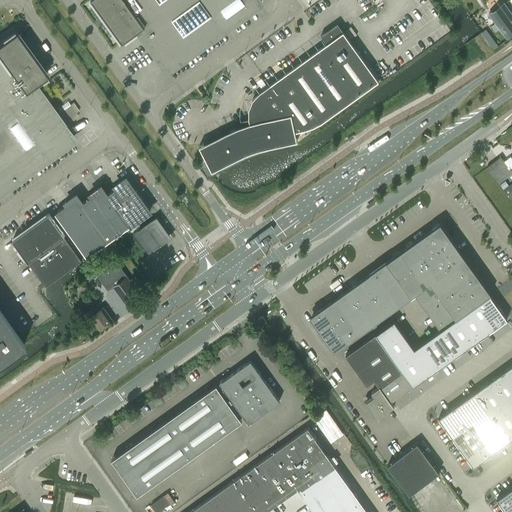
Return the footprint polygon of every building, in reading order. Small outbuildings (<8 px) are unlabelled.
[(201,0),(93,0),(104,15),(105,13),(109,18),(108,19),(108,20),(108,21),(122,40),(138,29),(168,70),(223,30),(205,5),(201,0)] [(212,0),(205,5),(223,30),(259,4),(256,0),(212,0)] [(491,33),(499,27),(506,37),(511,33),(511,13),(504,2),(489,13),(493,18),(485,24),(491,33)] [(320,35),(326,43),(259,91),(252,98),(248,108),(248,118),(249,122),(237,126),(226,131),(199,145),(212,170),(239,156),(248,152),(257,149),(267,146),(297,140),(295,130),(304,128),(313,125),(321,121),(378,80),(343,31),(337,23),(320,35)] [(351,26),(344,31),(345,32),(350,39),(357,34),(351,27),(351,26)] [(0,190),(72,139),(61,122),(63,121),(64,121),(58,113),(57,113),(58,114),(56,115),(33,84),(46,74),(15,30),(0,41),(0,190)] [(60,111),(58,112),(64,121),(65,120),(75,112),(79,110),(73,102),(70,104),(60,111)] [(486,167),(498,183),(511,172),(511,170),(501,156),(486,167)] [(94,193),(82,202),(76,194),(68,200),(69,201),(55,212),(87,256),(149,210),(126,177),(115,185),(116,186),(106,193),(101,186),(93,192),(94,193)] [(500,184),(504,189),(509,185),(505,180),(500,184)] [(511,182),(503,189),(511,199),(511,197),(511,182)] [(46,286),(82,259),(48,213),(12,239),(46,286)] [(155,219),(137,232),(150,250),(169,237),(155,219)] [(431,277),(462,255),(440,224),(311,316),(333,346),(386,309),(415,288),(431,277)] [(471,268),(462,255),(431,277),(440,290),(471,268)] [(139,294),(126,275),(125,275),(111,256),(94,268),(98,273),(96,274),(108,290),(108,289),(113,285),(126,303),(139,294)] [(471,268),(440,290),(450,303),(480,281),(471,268)] [(440,290),(431,277),(415,288),(424,301),(440,290)] [(480,281),(450,303),(459,315),(489,293),(480,281)] [(433,314),(450,303),(440,290),(424,301),(433,314)] [(487,333),(491,329),(499,324),(507,318),(504,313),(498,306),(499,305),(497,303),(496,304),(489,294),(489,293),(476,303),(459,315),(442,327),(442,328),(414,348),(394,320),(376,332),(375,333),(412,385),(413,386),(418,382),(426,376),(430,373),(438,368),(443,364),(450,359),(455,355),(462,350),(467,347),(474,341),(479,338),(487,333)] [(94,314),(97,311),(93,305),(94,304),(89,297),(84,301),(88,308),(89,307),(94,314)] [(459,315),(450,303),(433,314),(433,315),(442,327),(459,315)] [(112,320),(103,307),(91,316),(100,329),(112,320)] [(0,360),(24,343),(0,310),(0,360)] [(262,325),(266,322),(262,316),(258,319),(262,325)] [(412,385),(375,333),(345,354),(367,385),(374,379),(379,386),(371,391),(373,393),(364,400),(373,412),(374,411),(378,416),(394,405),(391,401),(412,385)] [(250,359),(219,381),(220,382),(113,458),(137,492),(240,418),(239,416),(243,414),(248,422),(279,400),(250,359)] [(511,437),(511,363),(439,416),(475,465),(511,437)] [(326,408),(319,413),(337,437),(343,433),(326,408)] [(319,413),(313,417),(331,442),(337,437),(319,413)] [(272,452),(286,472),(321,446),(307,427),(272,452)] [(410,494),(439,471),(417,442),(387,464),(410,494)] [(335,465),(321,446),(286,472),(297,488),(299,491),(320,476),(335,465)] [(278,502),(297,488),(286,472),(272,452),(252,466),(278,502)] [(320,476),(299,491),(313,510),(349,485),(335,465),(320,476)] [(233,480),(255,511),(263,511),(278,502),(252,466),(233,480)] [(226,511),(255,511),(233,480),(213,494),(226,511)] [(349,485),(313,510),(314,511),(351,511),(363,504),(362,504),(349,485)] [(511,511),(511,486),(505,492),(497,498),(506,511),(511,511)] [(194,508),(196,511),(226,511),(213,494),(194,508)] [(164,495),(150,504),(156,511),(169,503),(164,495)]
